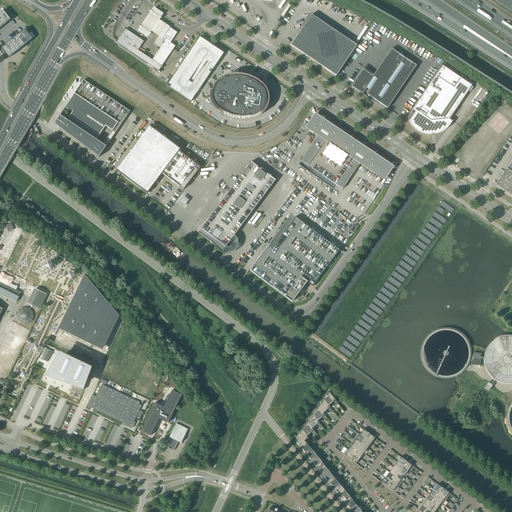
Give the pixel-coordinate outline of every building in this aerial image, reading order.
[(163,14),(154,8),(144,22),(137,32),(147,39),(152,33),(159,37),(166,26),(159,21),(163,14)] [(2,9),(0,11),(0,14),(6,22),(10,19),(2,9)] [(324,68),(336,76),(357,45),(311,15),(292,45),(315,61),(314,61),(322,66),(322,65),(324,67),(324,68)] [(172,50),(175,47),(175,46),(172,44),(170,43),(177,33),(170,28),(169,27),(166,26),(159,36),(159,37),(154,44),(160,48),(161,48),(167,52),(170,54),(172,51),(172,50)] [(24,28),(20,32),(28,42),(32,38),(24,28)] [(126,30),(127,30),(124,28),(124,29),(125,30),(124,32),(118,41),(117,42),(116,41),(115,42),(119,44),(119,46),(127,51),(157,71),(158,71),(159,71),(160,69),(162,66),(154,61),(152,60),(151,59),(145,55),(141,52),(139,52),(138,50),(140,47),(141,46),(142,44),(144,42),(126,30)] [(28,42),(20,32),(16,35),(24,45),(28,42)] [(24,45),(16,35),(12,38),(20,48),(24,45)] [(12,38),(8,41),(16,51),(20,48),(12,38)] [(190,103),(223,54),(199,38),(168,84),(166,87),(190,103)] [(4,44),(12,54),(16,51),(8,41),(4,44)] [(8,57),(12,54),(4,44),(0,48),(8,57)] [(152,60),(162,66),(170,54),(161,48),(152,60)] [(367,94),(387,108),(416,66),(391,49),(373,76),(363,70),(351,87),(362,94),(365,90),(368,92),(367,94)] [(415,112),(410,120),(409,121),(408,121),(409,122),(410,124),(411,125),(412,126),(412,127),(413,128),(414,129),(415,130),(416,131),(418,131),(419,132),(420,133),(421,133),(423,134),(424,134),(425,134),(427,135),(428,135),(430,135),(431,135),(431,134),(435,134),(434,134),(434,135),(436,134),(437,134),(438,133),(440,133),(442,132),(443,131),(444,131),(445,130),(446,129),(447,128),(448,127),(449,126),(450,124),(451,123),(451,122),(452,121),(451,121),(449,119),(472,86),(442,66),(412,110),(415,112)] [(218,82),(217,83),(216,84),(215,85),(214,86),(214,87),(213,88),(213,90),(212,91),(212,92),(212,93),(212,94),(212,95),(212,96),(212,98),(212,99),(213,100),(213,101),(214,102),(214,103),(215,104),(215,105),(216,106),(217,107),(218,108),(219,109),(220,109),(220,110),(222,111),(223,112),(225,113),(226,114),(228,114),(230,115),(231,116),(233,116),(234,116),(236,117),(238,117),(240,117),(241,117),(243,117),(245,117),(247,117),(248,117),(250,116),(252,116),(254,115),(256,115),(257,114),(258,114),(259,113),(260,112),(261,112),(261,111),(262,110),(263,109),(264,108),(264,107),(265,106),(265,104),(266,103),(266,102),(266,101),(266,99),(266,98),(266,97),(266,96),(266,95),(265,94),(265,92),(265,91),(264,90),(263,88),(262,87),(261,87),(260,86),(259,85),(258,84),(256,83),(255,82),(254,81),(252,80),(250,79),(248,79),(247,78),(245,78),(243,77),(242,77),(239,77),(238,76),(236,76),(234,76),(233,76),(231,77),(229,77),(227,77),(225,78),(224,78),(223,79),(222,79),(221,80),(220,80),(219,81),(218,82)] [(69,102),(54,124),(98,158),(130,111),(83,80),(69,102)] [(380,177),(386,169),(389,164),(327,122),(318,116),(310,130),(315,133),(318,135),(300,161),(301,162),(298,166),(333,189),(336,185),(342,189),(359,163),(380,177)] [(149,127),(116,170),(116,171),(147,194),(180,149),(149,126),(149,127)] [(251,162),(234,185),(242,191),(254,200),(258,203),(275,180),(251,162)] [(511,172),(507,169),(502,177),(510,183),(511,179),(511,172)] [(505,191),(507,192),(511,184),(510,183),(502,177),(496,185),(497,186),(497,185),(501,187),(501,188),(505,190),(505,191)] [(225,196),(223,198),(231,204),(244,214),(248,217),(258,203),(254,200),(242,191),(234,185),(228,192),(225,196)] [(223,198),(208,219),(216,225),(233,237),(234,236),(248,217),(244,214),(231,204),(223,198)] [(273,239),(260,256),(249,270),(292,302),(307,282),(312,286),(318,279),(339,250),(332,244),(295,217),(294,217),(292,215),(291,215),(291,214),(277,233),(273,239)] [(216,225),(208,219),(200,230),(198,232),(217,246),(225,252),(226,252),(227,252),(228,251),(228,250),(228,249),(227,248),(225,247),(233,237),(216,225)] [(11,223),(6,225),(8,232),(14,230),(11,223)] [(0,282),(0,294),(16,302),(21,293),(0,282)] [(35,289),(28,303),(40,309),(47,295),(35,289)] [(16,316),(17,317),(17,318),(17,319),(18,320),(18,321),(19,322),(20,323),(21,323),(22,324),(23,324),(24,324),(25,324),(26,324),(27,324),(28,324),(28,323),(29,323),(30,323),(30,322),(31,322),(32,321),(32,320),(33,319),(33,318),(33,317),(33,316),(33,315),(33,314),(33,313),(32,312),(32,311),(31,310),(30,309),(29,309),(29,308),(28,308),(27,308),(26,308),(25,308),(24,308),(23,308),(22,308),(21,308),(21,309),(20,309),(19,310),(18,311),(17,312),(17,313),(17,314),(17,315),(16,316)] [(511,337),(509,337),(506,337),(504,337),(501,338),(499,339),(497,340),(495,341),(491,344),(490,345),(488,347),(488,349),(486,352),(485,354),(485,356),(484,358),(484,361),(484,364),(485,366),(485,368),(486,371),(488,373),(488,375),(491,378),(494,381),(496,382),(499,383),(501,384),(504,385),(508,385),(511,385),(511,337)] [(35,349),(38,350),(40,345),(37,344),(35,342),(32,348),(35,349)] [(40,374),(63,382),(72,385),(73,386),(83,390),(87,380),(92,366),(55,348),(40,374)] [(472,365),(480,366),(481,354),(473,353),(472,365)] [(19,375),(25,378),(27,372),(25,371),(22,370),(19,375)] [(96,397),(94,396),(89,407),(133,428),(136,423),(135,422),(137,416),(140,411),(142,406),(140,404),(140,403),(102,385),(96,397)] [(172,391),(163,408),(154,403),(141,431),(150,436),(159,419),(168,423),(181,395),(173,391),(172,391)] [(328,397),(324,400),(328,405),(332,402),(332,403),(333,401),(336,405),(337,403),(335,400),(329,392),(326,394),(328,397)] [(322,405),(318,408),(322,413),(326,410),(328,409),(330,412),(332,411),(328,405),(324,400),(323,400),(320,402),(322,405)] [(317,412),(313,415),(317,421),(321,417),(321,418),(322,417),(324,419),(326,418),(322,413),(318,408),(318,407),(315,410),(317,412)] [(311,420),(307,423),(312,428),(315,425),(316,425),(317,424),(319,427),(321,426),(317,421),(313,415),(312,415),(309,417),(311,420)] [(306,427),(302,431),(306,436),(310,433),(311,432),(314,435),(316,433),(313,430),(312,428),(307,423),(307,422),(304,425),(306,427)] [(168,449),(170,449),(173,451),(178,441),(181,443),(188,429),(176,424),(165,446),(168,448),(168,449)] [(296,442),(299,446),(304,441),(305,440),(306,439),(308,442),(310,440),(306,436),(302,431),(301,430),(298,432),(300,435),(296,439),(297,440),(295,441),(296,442)] [(358,434),(365,439),(369,434),(367,432),(363,430),(360,435),(358,434)] [(358,434),(354,439),(361,444),(365,439),(358,434)] [(369,434),(365,439),(371,443),(375,438),(369,434)] [(354,439),(350,444),(358,449),(361,444),(354,439)] [(365,439),(361,444),(367,448),(371,443),(365,439)] [(302,449),(305,453),(310,448),(307,444),(305,441),(304,441),(299,446),(297,448),(299,451),(302,449)] [(347,449),(354,454),(358,449),(350,444),(352,445),(348,450),(347,449)] [(361,444),(358,449),(363,453),(367,448),(361,444)] [(307,456),(310,460),(316,455),(313,452),(313,451),(312,450),(314,448),(313,446),(310,448),(305,453),(302,455),(305,458),(307,456)] [(343,454),(350,459),(350,460),(354,454),(347,449),(343,454)] [(358,449),(354,454),(360,458),(363,453),(358,449)] [(313,463),(316,467),(321,462),(318,459),(318,458),(317,457),(320,455),(318,453),(316,455),(310,460),(308,462),(310,465),(313,463)] [(350,460),(350,459),(349,460),(351,462),(352,461),(356,464),(360,458),(354,454),(350,460)] [(400,457),(396,462),(402,466),(406,461),(404,460),(400,457)] [(319,470),(322,474),(327,469),(324,466),(324,465),(323,464),(325,462),(324,460),(321,462),(316,467),(314,469),(316,472),(319,470)] [(406,461),(402,466),(408,471),(412,465),(406,461)] [(396,462),(393,467),(398,472),(402,466),(396,462)] [(402,466),(398,472),(404,476),(408,471),(402,466)] [(324,477),(327,481),(333,476),(330,473),(330,472),(329,471),(331,469),(330,467),(327,469),(322,474),(319,476),(322,479),(324,477)] [(393,467),(389,472),(395,477),(398,472),(393,467)] [(389,472),(385,477),(391,482),(395,477),(389,472)] [(398,472),(395,477),(402,482),(401,481),(404,476),(398,472)] [(330,484),(333,488),(338,483),(335,480),(335,479),(334,478),(337,476),(335,474),(333,476),(327,481),(325,483),(327,486),(330,484)] [(381,483),(387,487),(391,482),(385,477),(381,483)] [(395,477),(391,482),(398,487),(402,482),(395,477)] [(336,491),(339,495),(344,490),(341,487),(341,486),(340,485),(342,483),(341,481),(338,483),(333,488),(330,490),(333,493),(336,491)] [(387,487),(386,488),(388,489),(389,488),(394,492),(398,487),(391,482),(387,487)] [(437,484),(433,490),(439,494),(443,488),(441,487),(437,484)] [(341,498),(344,502),(350,497),(346,494),(347,493),(346,492),(348,490),(346,488),(344,490),(339,495),(336,497),(339,500),(341,498)] [(443,488),(439,494),(446,499),(450,494),(443,489),(443,488)] [(428,493),(428,494),(435,499),(439,494),(433,490),(430,494),(428,493)] [(428,494),(424,499),(432,504),(435,499),(428,494)] [(439,494),(435,499),(443,504),(446,499),(439,494)] [(347,505),(350,509),(355,504),(352,501),(352,500),(351,499),(354,497),(352,495),(350,497),(344,502),(342,504),(344,507),(347,505)] [(424,499),(421,504),(428,509),(432,504),(424,499)] [(435,499),(432,504),(437,508),(441,503),(442,504),(443,504),(435,499)] [(352,511),(360,511),(361,511),(358,508),(358,507),(357,506),(359,504),(358,502),(355,504),(350,509),(347,511),(348,511),(352,511)]
